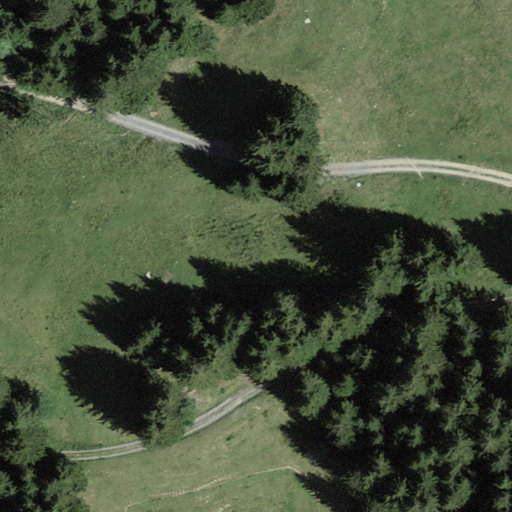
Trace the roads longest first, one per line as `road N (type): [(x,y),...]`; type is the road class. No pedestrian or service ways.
road 1 (track): [(0,457),(141,446),(396,323),(511,304)]
road 2 (track): [(511,183),(399,166),(312,169),(79,103),(0,89)]
